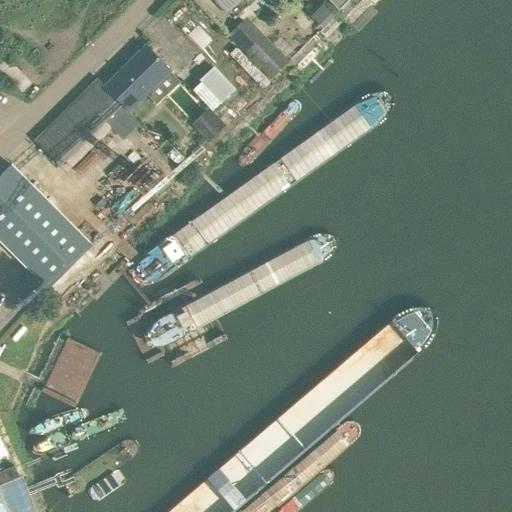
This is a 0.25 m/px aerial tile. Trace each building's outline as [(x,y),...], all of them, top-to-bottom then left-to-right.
[(256,0),(215,0),(235,20),(247,7),(249,8),(256,0)] [(328,0),(338,10),(348,0),(328,0)] [(314,14),(326,26),(337,15),(325,3),(314,14)] [(272,80),(291,61),(248,17),(229,36),(272,80)] [(179,81),(160,61),(146,47),(105,86),(98,79),(35,141),(65,171),(109,128),(119,139),(137,122),(126,111),(145,93),(155,104),(179,81)] [(199,81),(202,83),(193,90),(212,111),(236,89),(214,67),(199,81)] [(192,125),(204,139),(208,143),(226,127),(210,108),(192,125)] [(26,180),(13,167),(12,166),(0,177),(0,239),(48,287),(90,243),(26,180)] [(0,471),(0,511),(5,511),(0,499),(0,484),(19,477),(15,466),(0,471)]
